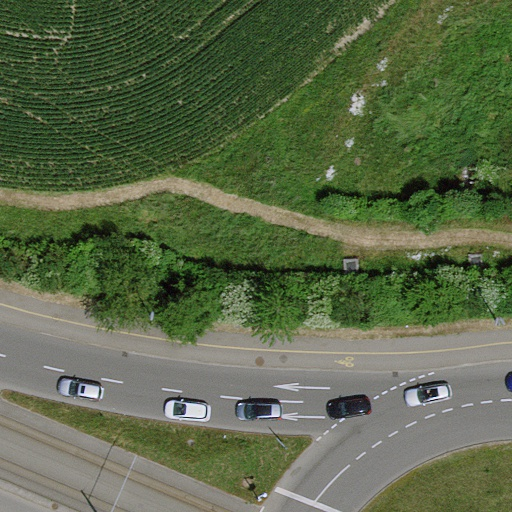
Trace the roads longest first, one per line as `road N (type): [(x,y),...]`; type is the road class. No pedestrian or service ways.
road 1 (primary): [(424,414),(74,379),(0,354)]
road 2 (primary): [(424,414),(342,466),(304,511)]
